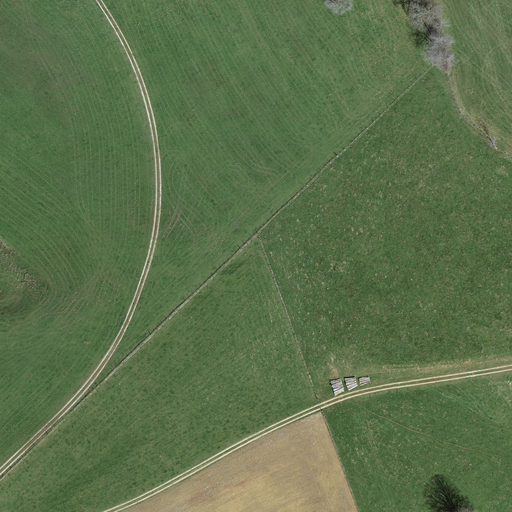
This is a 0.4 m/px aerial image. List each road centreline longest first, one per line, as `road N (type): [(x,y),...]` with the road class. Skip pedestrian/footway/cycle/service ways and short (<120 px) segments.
road 1 (track): [(0,471),(117,347),(151,256),(158,219),(151,116),(97,0)]
road 2 (track): [(511,366),(328,403),(110,511)]
